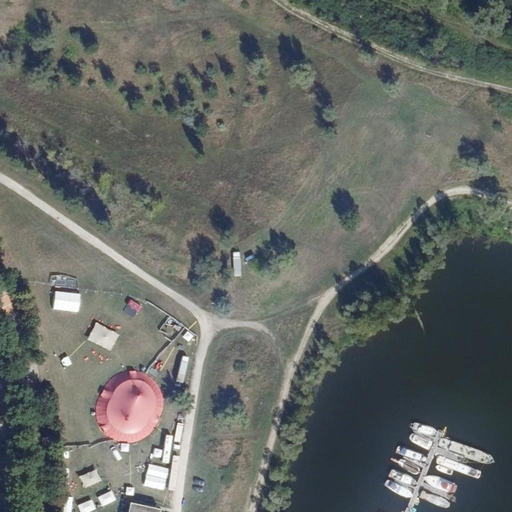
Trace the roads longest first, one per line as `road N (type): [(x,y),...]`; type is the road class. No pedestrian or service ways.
road 1 (track): [(256,511),(288,388),(330,296)]
road 2 (track): [(330,296),(388,255),(446,197),(466,193),(511,206)]
road 3 (track): [(6,511),(10,411),(0,375)]
